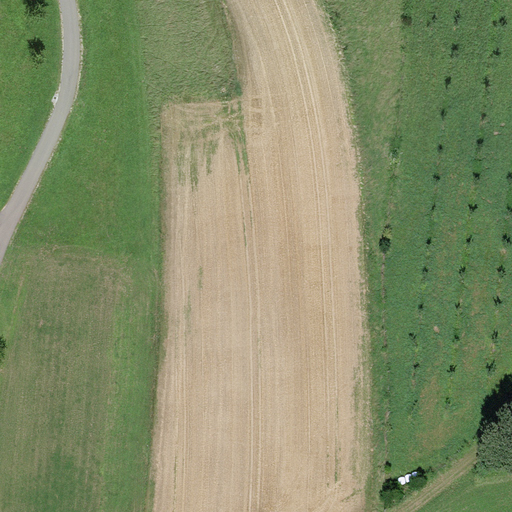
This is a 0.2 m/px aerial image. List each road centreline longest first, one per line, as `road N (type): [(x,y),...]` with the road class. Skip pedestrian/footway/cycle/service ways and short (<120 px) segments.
road 1 (track): [(64,0),(65,86),(45,151),(0,243)]
road 2 (track): [(511,373),(505,415),(456,470),(402,511)]
